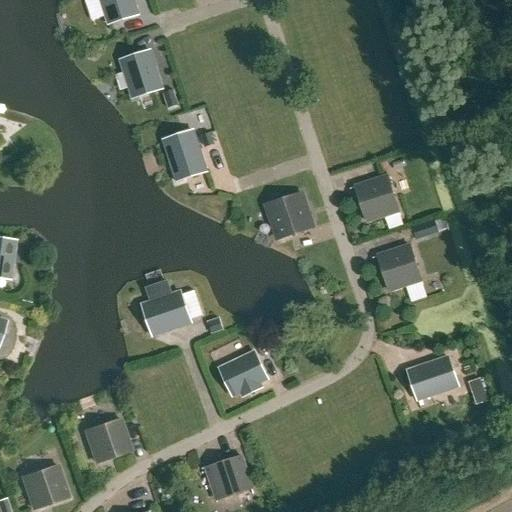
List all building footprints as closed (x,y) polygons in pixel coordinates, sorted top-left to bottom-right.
[(136,16),(130,0),(98,0),(106,24),(136,16)] [(130,99),(160,90),(148,52),(118,61),(130,99)] [(163,94),(168,109),(178,106),(174,91),(163,94)] [(191,132),(161,142),(172,175),(171,177),(173,183),(176,183),(181,182),(182,180),(204,173),(191,132)] [(205,148),(215,145),(211,133),(201,137),(205,148)] [(388,175),(354,186),(366,225),(400,214),(388,175)] [(266,207),(277,241),(312,230),(309,221),(311,221),(307,209),(306,210),(301,195),(266,207)] [(416,241),(429,237),(424,224),(412,228),(416,241)] [(0,279),(11,281),(17,240),(0,237),(0,279)] [(411,244),(377,255),(389,294),(423,283),(411,244)] [(146,289),(150,303),(140,306),(150,336),(188,324),(177,293),(173,295),(168,281),(146,289)] [(213,335),(223,332),(219,319),(209,322),(213,335)] [(267,344),(258,348),(263,358),(272,354),(267,344)] [(252,353),(217,370),(230,397),(239,393),(241,398),(259,389),(257,384),(265,380),(252,353)] [(446,359),(406,372),(415,401),(456,387),(446,359)] [(481,380),(469,384),(472,394),(486,389),(485,383),(482,384),(481,380)] [(122,417),(83,431),(95,465),(134,451),(122,417)] [(240,457),(204,468),(215,501),(249,490),(240,457)] [(59,465),(20,478),(31,511),(71,499),(59,465)] [(10,511),(6,499),(0,501),(0,511),(10,511)]
